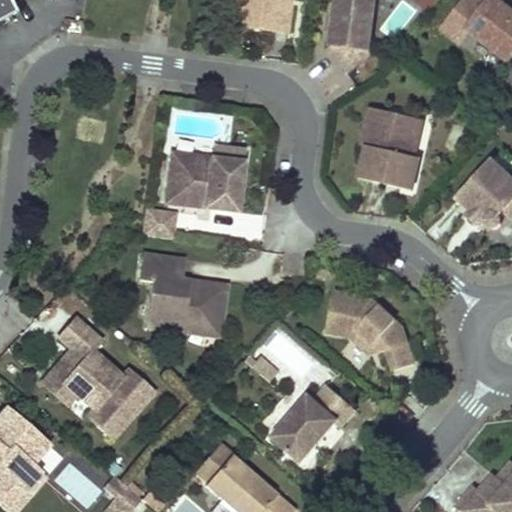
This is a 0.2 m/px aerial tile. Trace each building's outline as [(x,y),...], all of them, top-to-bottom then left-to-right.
[(0,0),(0,19),(16,11),(10,0),(0,0)] [(231,0),(228,24),(251,27),(287,31),(290,3),(285,3),(285,0),(231,0)] [(376,0),(336,0),(337,2),(332,1),(328,30),(333,30),(331,46),(329,48),(339,60),(348,71),(372,52),(370,50),(376,0)] [(511,61),(511,10),(498,0),(490,0),(488,3),(484,0),(463,0),(439,32),(460,48),(469,36),(508,66),(511,61)] [(408,114),(370,106),(362,144),(367,145),(359,177),(413,187),(420,154),(415,153),(411,152),(412,148),(416,149),(420,132),(405,129),(408,114)] [(423,118),(408,114),(405,129),(420,132),(423,118)] [(191,155),(170,153),(169,163),(190,165),(191,155)] [(190,165),(169,163),(165,195),(205,200),(204,207),(236,211),(243,162),(206,157),(191,155),(190,165)] [(511,177),(493,160),(459,197),(469,207),(486,222),(489,225),(491,226),(492,227),(495,228),(497,228),(499,227),(500,226),(502,224),(503,222),(503,220),(502,217),(500,214),(505,209),(511,215),(511,177)] [(205,200),(165,195),(165,203),(204,207),(205,200)] [(144,207),(142,236),(175,238),(177,210),(144,207)] [(486,222),(469,207),(466,210),(467,212),(467,213),(467,215),(468,218),(469,220),(469,221),(471,223),(472,224),(473,224),(474,225),(476,225),(479,225),(480,225),(482,226),(483,226),(486,222)] [(190,281),(182,280),(185,260),(143,254),(139,280),(152,282),(146,326),(205,334),(207,325),(221,327),(226,286),(200,282),(200,286),(189,285),(190,281)] [(335,291),(326,331),(352,337),(359,331),(377,343),(380,351),(390,348),(397,369),(410,365),(417,363),(406,326),(372,299),(335,291)] [(65,355),(45,377),(58,388),(62,383),(75,395),(92,410),(86,417),(111,439),(152,392),(127,370),(121,377),(91,351),(100,341),(74,319),(57,337),(70,349),(82,360),(77,365),(65,355)] [(221,327),(207,325),(205,334),(219,336),(221,327)] [(282,330),(264,348),(288,371),(306,353),(282,330)] [(359,331),(352,337),(374,353),(380,351),(377,343),(359,331)] [(82,360),(70,349),(65,355),(77,365),(82,360)] [(45,377),(40,383),(65,405),(75,395),(62,383),(58,388),(45,377)] [(308,395),(271,437),(301,463),(322,438),(335,423),(340,428),(356,410),(327,384),(313,400),(308,395)] [(47,444),(5,408),(0,413),(0,492),(7,485),(18,495),(39,471),(30,464),(47,444)] [(197,472),(208,482),(231,455),(220,445),(197,472)] [(208,482),(205,484),(237,511),(294,511),(295,510),(231,455),(208,482)] [(461,511),(511,511),(511,467),(510,466),(496,482),(492,478),(478,495),(473,490),(457,509),(461,511)] [(7,485),(0,492),(0,505),(7,511),(15,511),(45,477),(39,471),(18,495),(7,485)] [(107,489),(116,497),(126,486),(114,475),(108,482),(104,486),(107,489)] [(125,511),(130,511),(142,500),(126,486),(116,497),(113,500),(125,511)]
